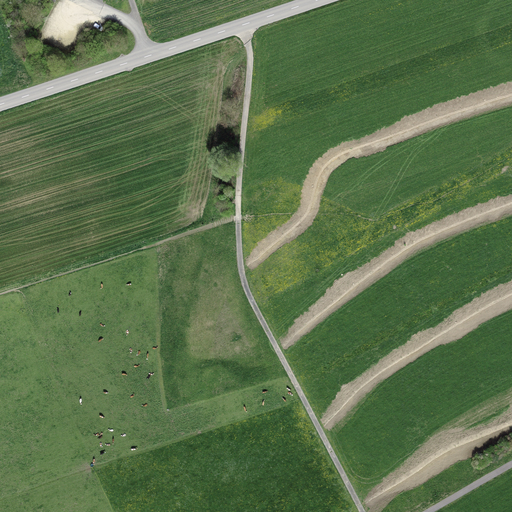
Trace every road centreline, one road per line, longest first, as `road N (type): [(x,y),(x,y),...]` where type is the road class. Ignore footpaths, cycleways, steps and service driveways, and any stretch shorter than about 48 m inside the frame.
road 1 (track): [(361,511),(243,278),(238,214),(250,56),(242,24)]
road 2 (tertiary): [(0,104),(317,0)]
